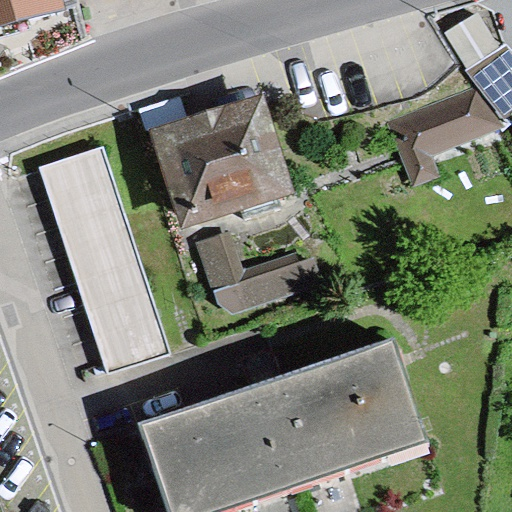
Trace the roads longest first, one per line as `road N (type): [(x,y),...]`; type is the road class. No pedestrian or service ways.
road 1 (tertiary): [(346,0),(189,44),(0,119)]
road 2 (residential): [(0,267),(83,511)]
